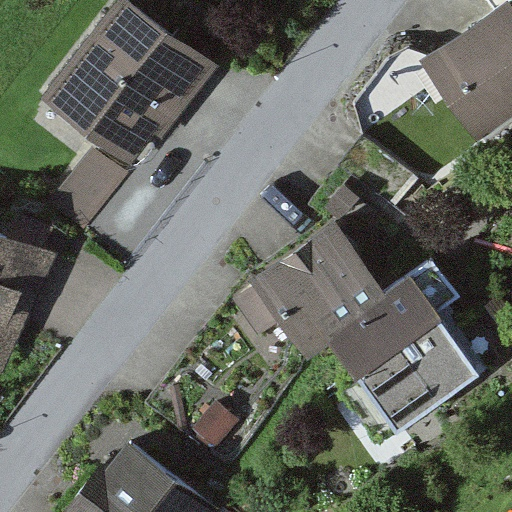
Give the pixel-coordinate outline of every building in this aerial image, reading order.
[(221,70),(132,1),(50,107),(100,145),(54,204),(93,235),(221,70)] [(511,126),(511,13),(510,11),(429,65),(483,145),(511,126)] [(332,342),(326,334),(385,292),(335,221),(251,281),(253,285),(233,299),(259,335),(279,320),(307,360),(332,342)] [(0,373),(4,375),(57,255),(0,229),(0,373)] [(332,342),(397,433),(480,375),(435,312),(460,295),(433,258),(385,292),(326,334),(332,342)] [(214,511),(218,508),(129,439),(105,470),(98,465),(61,511),(214,511)]
